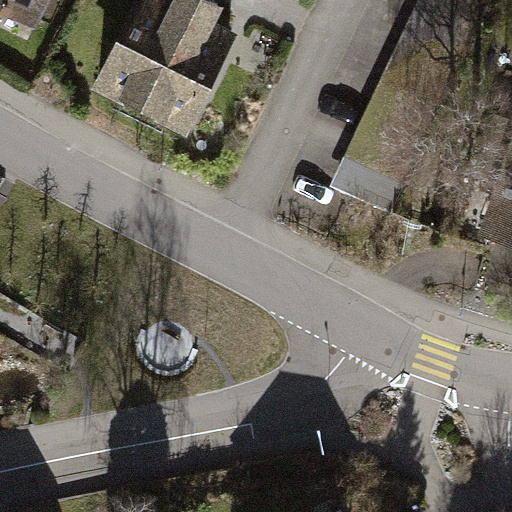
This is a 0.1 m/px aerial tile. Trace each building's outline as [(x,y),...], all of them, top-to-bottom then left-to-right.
[(0,0),(30,14),(36,0),(0,0)] [(158,0),(139,0),(100,80),(187,123),(230,36),(208,25),(219,3),(214,1),(214,0),(176,0),(173,7),(158,0)] [(488,0),(426,0),(425,3),(479,28),(492,2),(488,0)] [(425,3),(413,29),(467,55),(479,28),(425,3)] [(413,29),(400,55),(454,81),(467,55),(413,29)] [(400,55),(388,82),(442,107),(454,81),(400,55)] [(388,82),(375,108),(429,134),(442,107),(388,82)] [(375,108),(363,135),(417,160),(429,134),(375,108)] [(363,135),(350,161),(404,187),(417,160),(363,135)] [(511,157),(488,232),(494,234),(478,284),(511,295),(511,157)] [(350,161),(338,188),(392,213),(404,187),(350,161)]
